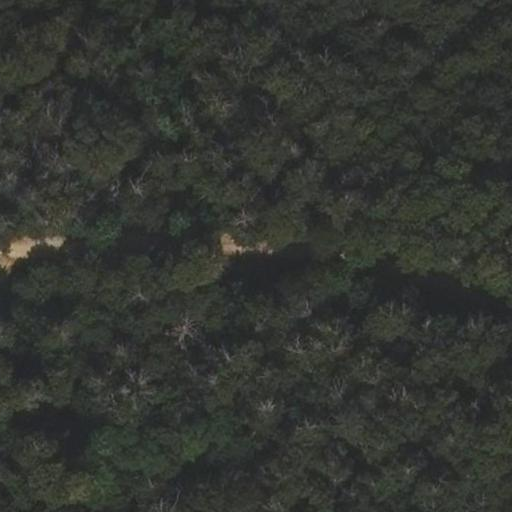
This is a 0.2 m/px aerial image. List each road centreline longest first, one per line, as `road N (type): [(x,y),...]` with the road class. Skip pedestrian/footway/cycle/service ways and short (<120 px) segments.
road 1 (track): [(5,252),(245,240),(383,264),(511,309)]
road 2 (track): [(104,511),(86,473),(35,409),(5,252)]
